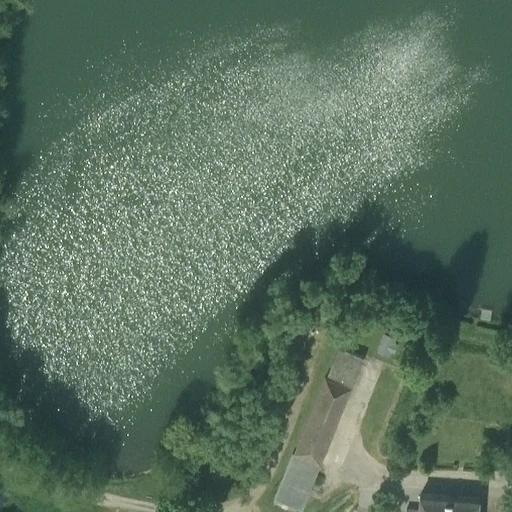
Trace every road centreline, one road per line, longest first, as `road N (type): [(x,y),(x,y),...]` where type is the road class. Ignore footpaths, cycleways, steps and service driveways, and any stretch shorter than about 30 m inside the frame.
road 1 (track): [(314,348),(254,496),(149,511)]
road 2 (track): [(143,511),(85,501),(0,464)]
